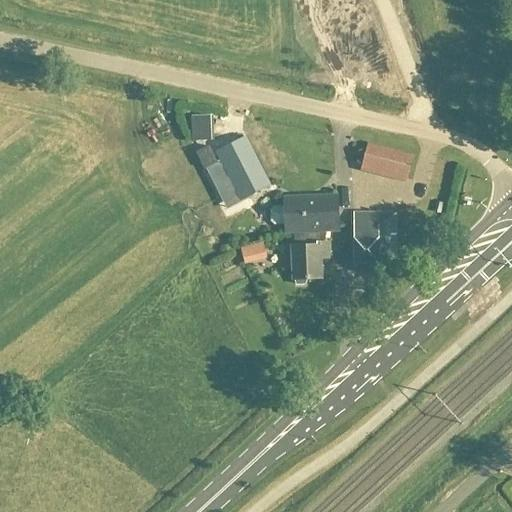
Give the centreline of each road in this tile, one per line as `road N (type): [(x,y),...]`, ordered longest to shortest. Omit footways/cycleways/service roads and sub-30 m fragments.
road 1 (unclassified): [(511,191),(476,153),(440,136),(0,43)]
road 2 (secondary): [(202,511),(511,218)]
